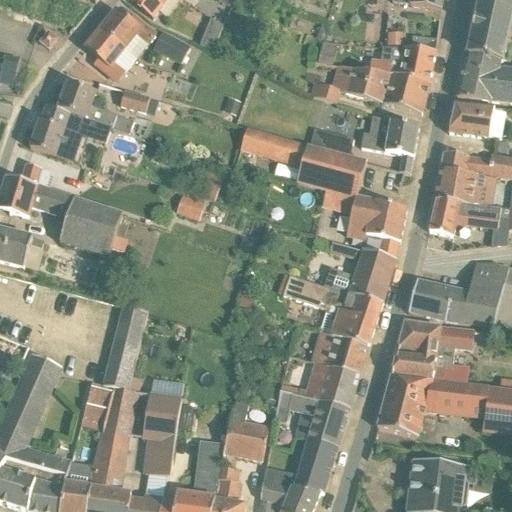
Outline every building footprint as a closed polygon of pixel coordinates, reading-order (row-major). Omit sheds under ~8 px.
[(153,22),(170,0),(137,0),(133,5),(153,22)] [(443,0),(393,0),(393,4),(411,7),(411,9),(441,13),(443,0)] [(511,73),(500,70),(511,25),(511,2),(501,0),(480,0),(467,60),(470,61),(477,63),(475,78),(496,84),(511,85),(511,73)] [(157,38),(134,19),(130,23),(117,12),(103,29),(130,50),(139,39),(149,47),(157,38)] [(211,20),(201,47),(214,53),(224,28),(211,20)] [(380,41),(382,22),(368,21),(366,40),(380,41)] [(116,68),(130,50),(103,29),(85,51),(98,62),(95,66),(118,85),(125,75),(116,68)] [(49,35),(41,45),(49,51),(57,42),(49,35)] [(182,68),(191,51),(162,35),(153,52),(182,68)] [(388,47),(403,48),(403,35),(388,35),(388,47)] [(416,50),(434,54),(436,41),(413,37),(411,50),(416,50)] [(318,64),(333,67),(338,47),(323,43),(318,64)] [(416,51),(382,50),(381,63),(372,62),(370,76),(430,87),(436,54),(416,51)] [(20,60),(5,57),(0,79),(0,86),(13,90),(20,60)] [(511,85),(496,84),(475,78),(477,63),(470,61),(467,60),(458,101),(511,106),(511,85)] [(370,76),(352,72),(345,98),(422,118),(430,87),(370,76)] [(93,109),(97,96),(68,85),(59,112),(130,136),(134,123),(93,109)] [(313,100),(338,106),(340,97),(342,93),(332,91),(317,87),(313,100)] [(151,101),(125,94),(120,110),(146,117),(151,101)] [(230,101),(226,115),(237,118),(241,105),(230,101)] [(456,106),(450,136),(450,137),(450,136),(489,141),(490,140),(502,142),(506,115),(494,114),(495,110),(456,106)] [(129,137),(130,136),(59,112),(47,108),(42,124),(40,124),(31,152),(75,166),(84,138),(65,132),(68,122),(70,117),(87,122),(129,137)] [(419,130),(393,123),(373,120),(369,137),(364,136),(361,151),(402,159),(399,175),(411,177),(419,130)] [(324,150),(311,146),(310,149),(248,131),(241,154),(302,172),(297,188),(326,195),(354,204),(353,213),(347,240),(367,244),(367,255),(396,264),(407,211),(355,200),(365,164),(349,160),(350,158),(324,150)] [(350,158),(354,142),(314,132),(311,146),(324,150),(350,158)] [(508,155),(509,145),(500,143),(499,154),(508,155)] [(491,163),(489,162),(445,155),(442,172),(472,176),(485,178),(485,179),(511,182),(511,161),(492,159),(491,163)] [(62,195),(38,188),(43,173),(27,168),(22,183),(6,178),(0,199),(0,211),(28,219),(32,208),(55,216),(62,195)] [(211,169),(199,201),(216,206),(228,175),(211,169)] [(481,207),(485,179),(485,178),(472,176),(442,172),(435,203),(437,203),(481,207)] [(78,202),(79,200),(62,195),(55,216),(69,221),(62,243),(61,246),(109,261),(123,218),(78,202)] [(206,206),(183,198),(177,216),(200,224),(206,206)] [(480,208),(481,207),(437,203),(430,235),(454,240),(457,226),(498,231),(500,221),(509,222),(510,216),(511,211),(510,211),(480,208)] [(43,253),(45,245),(0,232),(0,264),(25,272),(29,256),(44,261),(46,254),(43,253)] [(355,278),(331,270),(324,291),(348,299),(350,295),(383,307),(396,264),(367,255),(362,254),(362,255),(332,247),(329,256),(360,263),(355,278)] [(476,266),(469,295),(417,284),(409,315),(446,325),(507,332),(511,306),(511,271),(509,271),(509,270),(498,268),(498,266),(476,266)] [(337,320),(331,338),(368,352),(383,307),(350,295),(348,299),(324,291),(291,279),(285,299),(327,313),(326,316),(334,319),(337,320)] [(244,294),(240,307),(253,311),(257,298),(244,294)] [(128,394),(148,316),(123,310),(105,384),(114,386),(113,391),(128,394)] [(475,333),(469,333),(440,330),(406,325),(392,377),(433,380),(468,386),(469,371),(453,369),(455,352),(473,353),(475,333)] [(315,366),(360,378),(368,352),(331,338),(320,335),(316,348),(311,365),(315,366)] [(0,506),(17,511),(57,511),(71,463),(28,451),(60,378),(63,370),(31,358),(0,427),(0,506)] [(315,366),(307,393),(304,400),(350,412),(360,378),(315,366)] [(468,388),(468,386),(433,380),(392,377),(377,431),(420,441),(426,415),(485,420),(483,436),(511,439),(511,391),(500,390),(500,392),(468,388)] [(113,391),(114,386),(105,384),(103,388),(91,386),(81,428),(103,433),(113,391)] [(298,399),(300,391),(287,388),(283,387),(281,394),(298,399)] [(338,450),(350,412),(304,400),(298,399),(281,394),(278,410),(275,422),(286,425),(289,413),(313,420),(307,443),(338,450)] [(154,477),(170,479),(181,401),(151,396),(142,442),(147,443),(144,475),(154,477)] [(268,396),(266,405),(276,407),(278,399),(268,396)] [(263,463),(271,430),(245,425),(249,408),(236,405),(225,453),(226,453),(225,456),(263,463)] [(193,421),(180,419),(178,431),(191,433),(193,421)] [(103,433),(94,475),(85,511),(161,511),(164,499),(145,496),(144,502),(131,500),(131,496),(124,495),(126,480),(132,438),(103,433)] [(324,497),(338,450),(307,443),(297,477),(294,491),(320,496),(324,497)] [(178,494),(177,501),(175,511),(212,511),(213,510),(219,483),(220,480),(222,471),(223,463),(201,459),(193,497),(178,494)] [(70,470),(72,463),(71,463),(57,511),(85,511),(94,475),(70,470)] [(476,488),(479,464),(470,463),(470,468),(413,464),(407,511),(462,511),(467,507),(469,487),(476,488)] [(236,487),(237,486),(239,474),(222,471),(220,480),(219,483),(236,487)] [(241,486),(237,486),(236,487),(219,483),(213,510),(212,511),(243,511),(245,508),(238,507),(241,486)] [(285,490),(286,489),(264,485),(260,511),(259,511),(273,511),(274,507),(283,510),(282,511),(313,511),(320,496),(294,491),(294,492),(285,490)]
